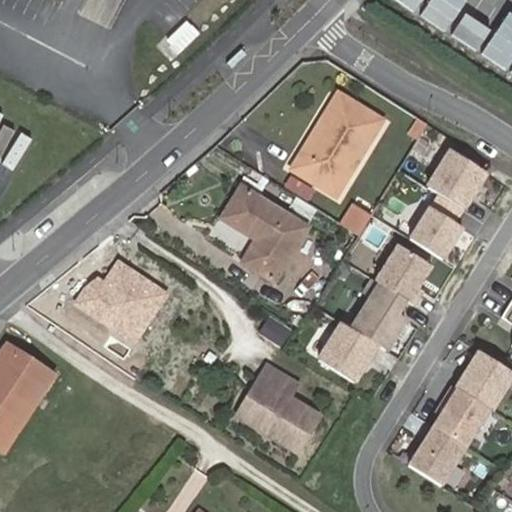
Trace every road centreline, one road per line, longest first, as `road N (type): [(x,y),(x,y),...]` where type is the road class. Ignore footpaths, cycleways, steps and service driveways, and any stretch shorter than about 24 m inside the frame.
road 1 (residential): [(307,22),(160,163),(0,289)]
road 2 (residential): [(372,511),(363,477),(370,452),(511,223)]
road 3 (residential): [(307,22),(511,145)]
